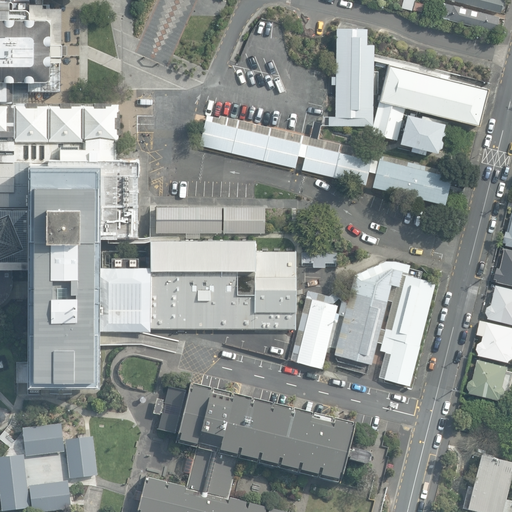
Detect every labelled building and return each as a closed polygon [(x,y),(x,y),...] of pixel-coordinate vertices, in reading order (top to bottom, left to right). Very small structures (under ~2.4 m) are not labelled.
[(15,362),(16,386),(101,388),(101,330),(297,329),(300,249),(259,247),(258,237),(148,238),(147,266),(137,266),(137,257),(110,256),(110,265),(99,266),(100,239),(137,237),(137,157),(113,157),(113,141),(117,141),(117,105),(13,104),(13,82),(27,82),(28,92),(62,92),(61,55),(60,8),(45,8),(45,0),(34,0),(34,3),(1,1),(0,1),(0,306),(25,306),(26,362),(15,362)] [(502,0),(454,0),(500,10),(502,0)] [(499,13),(439,1),(435,15),(493,32),(499,13)] [(367,44),(367,28),(335,28),(335,71),(335,116),(328,116),(328,125),(372,126),(373,44),(367,44)] [(485,90),(388,66),(371,133),(397,140),(407,108),(478,126),(485,90)] [(447,124),(406,114),(399,143),(440,154),(447,124)] [(219,118),(206,115),(199,145),(295,168),(298,155),(304,157),(301,169),(365,185),(368,171),(375,173),(372,187),(444,204),(452,172),(380,154),(378,161),(371,159),(373,152),(318,138),(310,137),(219,115),(219,118)] [(221,206),(155,206),(155,233),(221,233),(221,206)] [(264,206),(222,206),(223,233),(264,233),(264,210),(264,206)] [(511,251),(506,250),(501,271),(498,270),(495,281),(498,282),(498,285),(511,287),(511,251)] [(336,253),(303,252),(303,266),(336,267),(336,253)] [(409,386),(436,282),(408,275),(410,264),(387,261),(372,267),(356,275),(339,289),(339,294),(339,299),(341,301),(338,315),(343,316),(334,354),(370,365),(374,349),(385,352),(378,377),(409,386)] [(511,290),(497,287),(492,307),(487,309),(486,314),(489,318),(488,321),(511,326),(511,290)] [(311,299),(328,303),(333,303),(339,299),(339,294),(339,289),(328,296),(308,291),(289,360),(292,362),(296,362),(311,299)] [(311,299),(296,362),(322,368),(337,305),(328,303),(311,299)] [(511,329),(482,322),(479,336),(485,338),(483,343),(479,346),(478,351),(480,355),(480,357),(511,365),(511,364),(511,363),(511,329)] [(510,370),(479,362),(474,382),(469,384),(468,389),(471,393),(471,396),(502,403),(502,402),(507,399),(507,393),(505,389),(510,370)] [(186,392),(168,387),(164,403),(163,403),(163,400),(156,398),(153,413),(160,415),(160,413),(162,414),(157,430),(176,435),(173,443),(195,448),(193,459),(185,457),(182,471),(189,473),(186,486),(145,476),(136,511),(288,511),(289,511),(229,497),(238,459),(338,484),(344,459),(346,459),(345,462),(361,465),(363,465),(364,465),(365,464),(367,463),(368,463),(369,459),(368,458),(368,457),(367,455),(366,454),(364,453),(348,449),(348,451),(346,450),(352,425),(189,383),(186,392)] [(61,423),(22,428),(23,431),(26,456),(65,451),(63,436),(61,423)] [(97,474),(93,436),(91,437),(64,440),(69,478),(96,475),(97,474)] [(505,511),(511,484),(511,460),(477,452),(465,506),(485,511),(505,511)] [(30,507),(24,454),(0,456),(0,499),(1,511),(30,507)] [(39,511),(71,508),(68,480),(29,485),(32,511),(39,511)]
